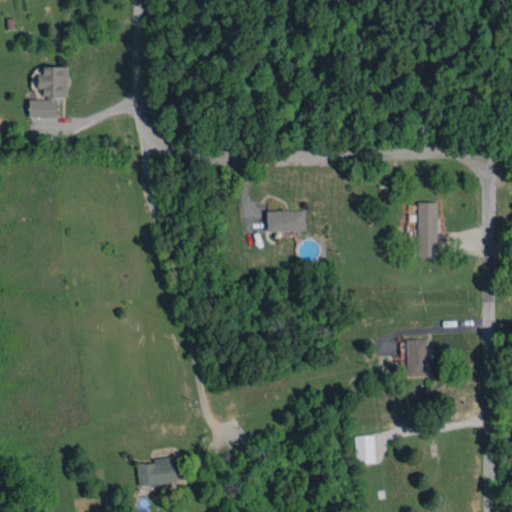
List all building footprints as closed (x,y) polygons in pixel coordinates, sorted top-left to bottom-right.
[(67,66),(43,66),(43,73),(37,73),(37,88),(43,88),(43,98),(28,98),(28,117),(56,116),(56,96),(67,96),(67,66)] [(437,202),(417,201),(416,256),(436,256),(437,202)] [(305,230),(304,209),(266,210),(266,231),(305,230)] [(426,338),(405,339),(406,375),(427,375),(426,338)] [(373,434),(355,435),(356,462),(374,462),(373,434)] [(138,484),(175,482),(174,456),(153,457),(153,462),(137,463),(138,484)]
